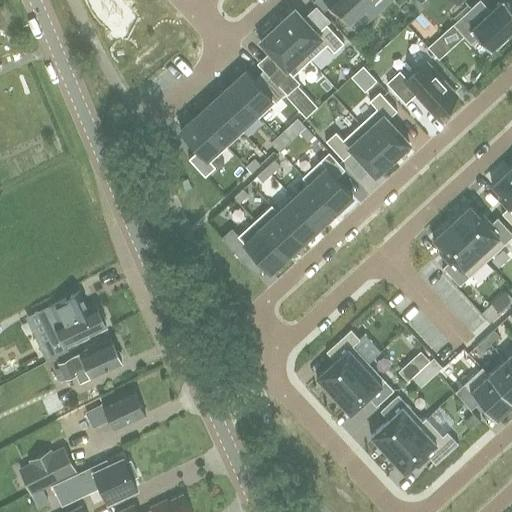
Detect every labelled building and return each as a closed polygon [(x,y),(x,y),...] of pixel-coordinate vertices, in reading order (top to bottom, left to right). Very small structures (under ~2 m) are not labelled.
[(373,2),(375,0),(327,0),(342,15),(349,23),(373,2)] [(412,0),(419,12),(432,0),(455,0),(458,3),(460,0),(412,0)] [(500,0),(486,13),(476,2),(453,24),(471,44),(478,37),(490,49),(492,48),(491,48),(494,46),(496,49),(508,38),(505,36),(511,28),(511,8),(504,0),(500,0)] [(277,25),(309,60),(326,44),(334,52),(344,43),(326,24),(317,32),(295,9),(277,25)] [(260,41),(282,65),(270,77),(286,95),(299,83),(292,76),(309,60),(277,25),(274,28),(272,25),(261,34),(264,37),(260,41)] [(405,102),(415,93),(435,114),(456,95),(426,63),(407,80),(399,72),(387,82),(405,102)] [(246,70),(229,85),(255,113),(255,114),(258,117),(275,101),(246,70)] [(255,113),(229,85),(214,100),(239,128),(240,127),(255,114),(255,113)] [(359,123),(392,158),(409,142),(387,119),(397,110),(379,91),(369,100),(376,108),(359,123)] [(239,128),(214,100),(198,114),(227,146),(243,131),(240,127),(239,128)] [(227,146),(198,114),(180,130),(198,150),(209,162),(210,161),(227,146)] [(392,158),(359,123),(343,139),(335,131),(325,140),(343,159),(352,151),(374,174),(392,158)] [(305,127),(299,132),(308,141),(314,135),(305,127)] [(283,131),(277,136),(285,145),(291,140),(283,131)] [(277,136),(271,142),(279,151),(285,145),(277,136)] [(198,150),(189,158),(205,176),(215,167),(210,161),(209,162),(198,150)] [(329,152),(320,160),(336,177),(345,169),(329,152)] [(254,158),(245,166),(251,172),(260,164),(254,158)] [(274,159),(266,168),(271,174),(280,166),(274,159)] [(302,176),(308,183),(309,183),(335,211),(352,195),(336,177),(320,160),(302,176)] [(511,169),(510,167),(491,184),(501,195),(498,197),(507,207),(502,213),(511,223),(511,169)] [(266,168),(257,176),(262,182),(271,174),(266,168)] [(309,183),(308,183),(294,197),(293,197),(319,226),(335,211),(309,183)] [(248,195),(243,189),(234,197),(239,203),(248,195)] [(294,197),(290,193),(275,208),(274,208),(303,240),(319,226),(293,197),(294,197)] [(274,208),(275,208),(271,204),(255,220),(287,255),(303,240),(274,208)] [(451,221),(487,260),(511,236),(511,232),(497,217),(491,222),(482,212),(479,215),(469,204),(451,221)] [(287,255),(255,220),(237,236),(270,271),(287,255)] [(459,285),(487,260),(451,221),(433,238),(442,249),(439,251),(448,262),(443,267),(459,285)] [(49,306),(38,312),(51,339),(44,342),(52,358),(68,350),(66,345),(106,326),(105,324),(106,321),(100,309),(97,308),(96,306),(88,309),(80,291),(49,306)] [(489,321),(497,314),(489,306),(482,313),(489,321)] [(316,376),(333,395),(369,362),(353,345),(360,338),(351,328),(326,351),(334,360),(316,376)] [(493,329),(484,337),(490,343),(499,335),(493,329)] [(0,353),(18,346),(12,331),(0,336),(0,353)] [(484,337),(476,346),(481,352),(490,343),(484,337)] [(121,361),(122,357),(120,352),(117,350),(111,338),(80,352),(80,353),(58,363),(59,364),(54,366),(60,378),(65,376),(65,378),(77,373),(75,369),(86,365),(91,376),(122,362),(121,361)] [(511,400),(511,367),(504,358),(488,373),(487,374),(511,400)] [(369,362),(333,395),(350,413),(368,397),(376,406),(394,389),(369,362)] [(471,409),(480,401),(496,419),(511,404),(511,400),(487,374),(488,373),(482,366),(455,391),(471,409)] [(102,404),(86,412),(93,427),(109,419),(114,428),(145,413),(133,388),(102,403),(102,404)] [(423,421),(422,420),(398,394),(380,410),(388,419),(370,435),(387,453),(423,421)] [(471,430),(481,421),(473,412),(463,421),(471,430)] [(422,420),(423,421),(387,453),(404,472),(415,462),(418,465),(428,456),(435,464),(458,443),(447,431),(442,435),(425,417),(422,420)] [(33,464),(21,471),(32,492),(74,470),(63,449),(51,455),(49,451),(31,461),(33,464)] [(136,487),(122,457),(78,478),(75,472),(47,486),(43,488),(43,489),(38,491),(46,507),(51,505),(51,506),(99,482),(108,500),(136,487)] [(190,511),(182,494),(168,501),(167,499),(152,506),(153,509),(146,511),(137,511),(134,505),(118,511),(190,511)]
